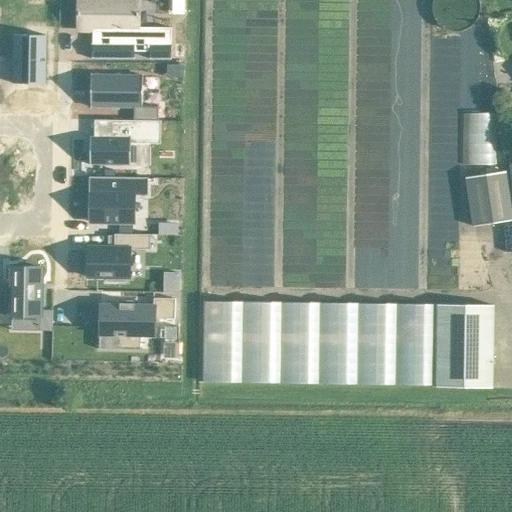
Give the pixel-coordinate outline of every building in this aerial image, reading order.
[(138,0),(78,0),(79,29),(93,29),(93,32),(96,32),(96,40),(93,40),(93,43),(92,43),(92,45),(92,58),(134,59),(134,57),(134,51),(150,51),(150,57),(150,59),(171,59),(171,27),(138,27),(138,0)] [(14,34),(13,83),(25,83),(25,81),(44,81),(43,84),(45,84),(46,35),(44,35),(44,37),(26,37),(26,34),(14,34)] [(91,74),(91,107),(134,107),(134,120),(158,120),(158,106),(142,106),(143,75),(91,74)] [(90,136),(90,165),(131,165),(150,165),(150,144),(161,144),(161,120),(112,119),(112,136),(94,136),(90,136)] [(465,178),(473,225),(511,218),(511,217),(504,171),(465,178)] [(89,176),(89,178),(91,178),(91,179),(93,179),(93,178),(97,178),(97,192),(91,192),(91,222),(120,222),(132,222),(134,222),(134,194),(146,194),(146,178),(148,178),(148,177),(115,177),(105,177),(89,176)] [(132,234),(132,222),(120,222),(120,234),(132,234)] [(88,246),(88,277),(107,277),(107,281),(126,281),(126,277),(130,277),(130,248),(150,249),(151,234),(132,234),(120,234),(114,234),(114,247),(108,247),(88,246)] [(0,287),(0,314),(12,314),(12,329),(52,330),(52,310),(41,310),(42,267),(9,267),(9,287),(0,287)] [(165,292),(180,292),(180,273),(165,273),(165,292)] [(101,305),(101,313),(105,313),(104,334),(119,334),(119,348),(139,348),(139,334),(155,335),(155,318),(175,318),(175,298),(154,298),(153,306),(134,305),(134,303),(133,303),(133,304),(121,304),(121,303),(120,303),(120,305),(101,305)] [(203,383),(436,387),(437,304),(204,301),(203,383)] [(437,304),(436,387),(493,387),(494,305),(437,304)] [(164,342),(179,342),(179,326),(165,326),(164,342)] [(178,357),(178,343),(164,343),(164,357),(178,357)]
